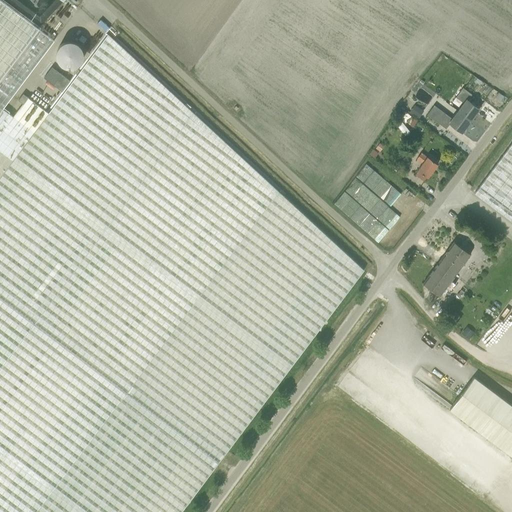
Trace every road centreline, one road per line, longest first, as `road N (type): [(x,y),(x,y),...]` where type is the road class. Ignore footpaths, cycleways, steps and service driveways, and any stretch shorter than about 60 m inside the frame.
road 1 (unclassified): [(390,268),(102,0)]
road 2 (unclassified): [(206,511),(390,268)]
road 3 (unclassified): [(390,268),(511,106)]
road 4 (unclassified): [(511,375),(436,325),(390,268)]
